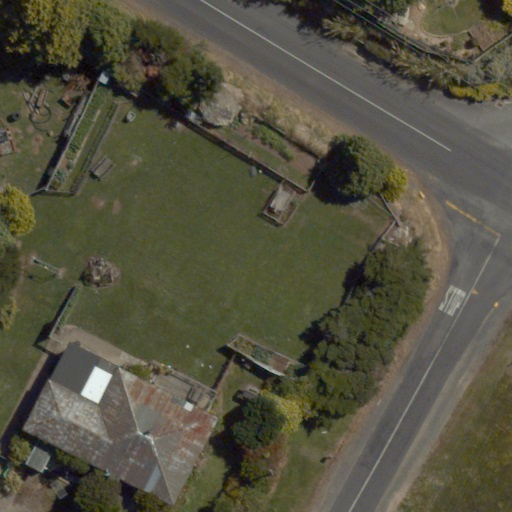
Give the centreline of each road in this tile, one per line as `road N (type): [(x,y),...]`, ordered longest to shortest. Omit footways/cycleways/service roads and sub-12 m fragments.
road 1 (residential): [(203,0),(511,186)]
road 2 (residential): [(349,511),(511,215)]
